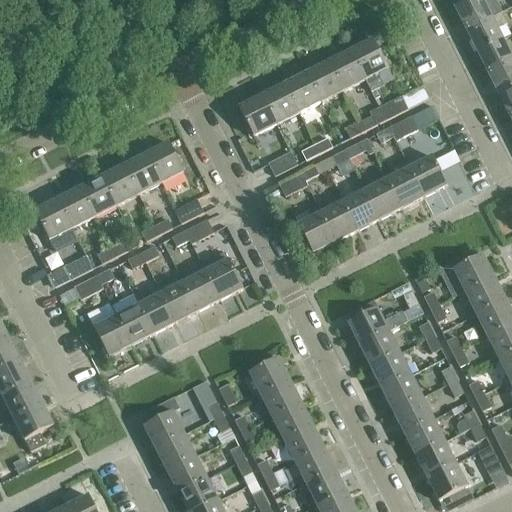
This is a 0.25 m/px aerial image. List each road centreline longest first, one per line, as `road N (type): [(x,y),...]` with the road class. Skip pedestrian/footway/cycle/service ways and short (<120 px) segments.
road 1 (residential): [(397,511),(183,82)]
road 2 (residential): [(509,185),(415,0)]
road 3 (residential): [(0,177),(183,82)]
road 4 (residential): [(183,82),(342,0)]
road 5 (residential): [(73,405),(0,257)]
